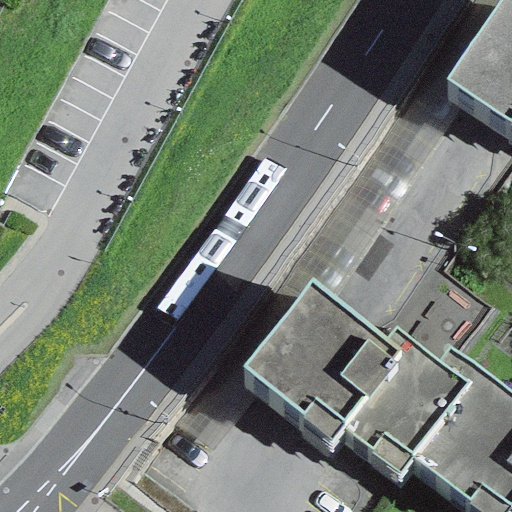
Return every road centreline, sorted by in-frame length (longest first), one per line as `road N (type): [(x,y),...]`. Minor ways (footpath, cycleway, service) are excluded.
road 1 (secondary): [(399,0),(29,511)]
road 2 (unknown): [(159,399),(243,511)]
